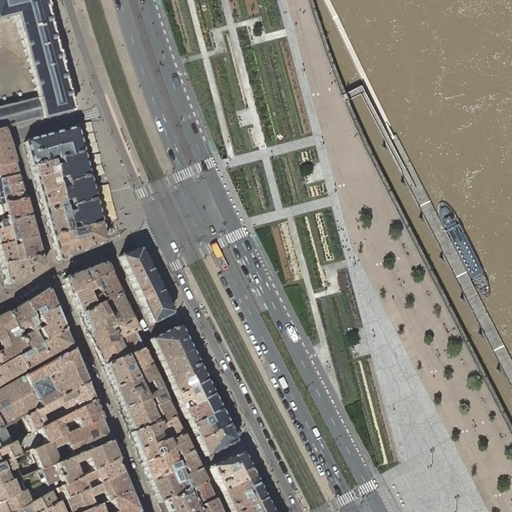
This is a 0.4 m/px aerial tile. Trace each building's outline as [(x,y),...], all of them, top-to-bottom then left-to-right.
[(0,0),(0,129),(3,129),(2,129),(16,125),(41,119),(41,120),(42,119),(70,112),(70,111),(70,110),(58,65),(60,65),(59,62),(59,61),(58,55),(58,54),(57,54),(56,51),(55,52),(44,9),(45,8),(44,7),(45,7),(43,0),(0,0)] [(44,150),(26,155),(30,167),(50,161),(81,154),(75,131),(74,128),(40,137),(44,150)] [(0,130),(0,166),(11,164),(2,132),(0,130)] [(23,143),(26,155),(44,150),(40,137),(24,141),(23,143)] [(87,177),(81,154),(50,161),(54,173),(56,184),(87,177)] [(50,161),(30,167),(33,179),(54,173),(50,161)] [(0,179),(14,176),(11,164),(0,166),(0,179)] [(54,173),(33,179),(43,213),(63,208),(59,194),(56,184),(54,173)] [(0,204),(0,205),(21,201),(14,176),(0,179),(0,204)] [(89,187),(87,177),(56,184),(59,194),(89,187)] [(89,187),(59,194),(63,208),(93,200),(89,187)] [(63,208),(43,213),(50,236),(99,223),(93,200),(63,208)] [(4,220),(4,223),(26,218),(21,201),(0,205),(4,220)] [(9,243),(32,238),(26,218),(4,223),(9,243)] [(0,245),(9,243),(4,223),(4,220),(0,221),(0,245)] [(99,223),(50,236),(52,244),(56,260),(59,261),(80,252),(102,243),(103,241),(99,223)] [(0,245),(0,262),(1,265),(13,262),(13,263),(23,260),(37,256),(35,247),(32,238),(9,243),(0,245)] [(129,280),(149,270),(138,250),(137,249),(136,249),(119,256),(118,258),(129,280)] [(23,260),(27,276),(34,272),(41,269),(39,263),(37,256),(23,260)] [(13,262),(1,265),(4,284),(8,284),(10,284),(19,280),(27,276),(23,260),(13,263),(13,262)] [(64,287),(67,295),(75,292),(74,290),(91,281),(108,273),(103,263),(101,263),(82,270),(63,278),(62,280),(64,287)] [(160,292),(149,270),(129,280),(139,302),(160,292)] [(101,303),(118,295),(108,273),(91,281),(101,303)] [(74,305),(78,314),(101,303),(91,281),(74,290),(75,292),(67,295),(68,296),(70,295),(74,305)] [(33,297),(23,303),(28,314),(32,312),(35,317),(52,308),(48,300),(45,291),(42,290),(33,297)] [(170,313),(160,292),(139,302),(149,323),(151,324),(169,315),(170,313)] [(106,324),(114,341),(132,333),(135,332),(135,331),(135,330),(118,295),(101,303),(78,314),(82,324),(86,333),(106,324)] [(28,314),(23,303),(15,308),(7,313),(25,351),(40,342),(35,330),(28,314)] [(57,319),(52,308),(35,317),(34,318),(40,328),(35,330),(40,342),(61,331),(57,319)] [(25,351),(7,313),(6,312),(0,315),(0,331),(13,358),(25,351)] [(116,344),(114,341),(106,324),(86,333),(85,333),(90,343),(95,353),(95,354),(116,344)] [(163,349),(183,339),(177,326),(176,326),(175,326),(148,339),(148,341),(157,360),(166,355),(163,349)] [(13,358),(0,331),(0,363),(0,365),(13,358)] [(64,338),(61,331),(40,342),(25,351),(13,358),(0,365),(0,364),(0,384),(32,366),(67,345),(64,338)] [(132,333),(114,341),(116,344),(122,357),(131,374),(136,372),(148,366),(140,349),(132,333)] [(188,350),(183,339),(163,349),(166,355),(157,360),(160,365),(188,350)] [(122,357),(116,344),(95,354),(97,360),(100,367),(101,366),(101,367),(122,357)] [(3,388),(0,389),(0,429),(20,418),(22,417),(38,409),(83,384),(76,367),(69,350),(26,375),(21,377),(3,388)] [(196,365),(188,350),(160,365),(167,381),(196,365)] [(106,378),(111,389),(133,378),(131,374),(122,357),(101,367),(106,378)] [(204,380),(196,365),(167,381),(174,395),(204,380)] [(133,378),(144,400),(144,402),(148,408),(153,406),(164,400),(148,366),(136,372),(131,374),(133,378)] [(360,370),(376,463),(406,458),(402,436),(391,438),(389,426),(384,427),(377,385),(369,386),(366,369),(360,370)] [(115,400),(120,410),(144,400),(133,378),(111,389),(115,400)] [(211,395),(204,380),(174,395),(181,411),(211,395)] [(86,393),(83,384),(38,409),(22,417),(30,433),(32,432),(90,401),(86,393)] [(218,410),(211,395),(181,411),(188,425),(218,410)] [(123,423),(128,434),(155,423),(148,408),(144,402),(144,400),(120,410),(119,411),(123,423)] [(153,406),(148,408),(155,423),(156,426),(172,418),(164,400),(153,406)] [(94,411),(90,401),(32,432),(38,446),(62,436),(58,426),(72,420),(76,429),(98,420),(94,411)] [(222,417),(218,410),(188,425),(191,432),(222,417)] [(226,425),(222,417),(191,432),(195,440),(226,425)] [(159,431),(163,439),(165,443),(170,440),(181,435),(172,418),(156,426),(159,431)] [(102,431),(98,420),(76,429),(62,436),(38,446),(30,450),(38,471),(52,465),(107,443),(102,431)] [(62,436),(76,429),(72,420),(58,426),(62,436)] [(132,443),(135,451),(149,445),(147,440),(155,436),(157,432),(159,431),(156,426),(155,423),(128,434),(132,443)] [(234,441),(226,425),(195,440),(203,456),(204,457),(233,442),(234,441)] [(170,440),(165,443),(168,448),(168,450),(170,453),(173,460),(177,457),(189,452),(181,435),(170,440)] [(149,445),(135,451),(138,457),(140,463),(168,450),(168,448),(165,443),(163,439),(149,445)] [(110,451),(107,443),(52,465),(56,476),(61,487),(76,479),(71,466),(83,460),(89,473),(114,460),(110,451)] [(15,457),(9,444),(7,445),(0,447),(0,463),(6,460),(10,458),(15,457)] [(168,450),(140,463),(144,473),(148,482),(177,468),(176,467),(173,460),(170,453),(168,450)] [(177,457),(173,460),(176,467),(177,468),(178,471),(180,477),(185,475),(197,469),(189,452),(177,457)] [(212,476),(244,461),(240,453),(238,453),(209,467),(209,468),(212,476)] [(15,469),(10,458),(6,460),(0,463),(0,485),(8,482),(4,473),(15,469)] [(117,467),(114,460),(89,473),(76,479),(61,487),(54,490),(60,502),(85,490),(96,485),(120,474),(117,467)] [(71,466),(76,479),(89,473),(83,460),(71,466)] [(246,465),(244,461),(212,476),(216,485),(248,469),(246,465)] [(33,473),(32,472),(18,478),(8,482),(0,485),(0,511),(39,511),(54,505),(56,504),(60,502),(54,490),(61,487),(56,476),(52,465),(38,471),(33,473)] [(177,468),(148,482),(153,493),(157,503),(162,501),(182,492),(188,489),(192,487),(203,482),(197,469),(185,475),(180,477),(178,471),(177,468)] [(250,473),(248,469),(216,485),(220,492),(252,477),(250,473)] [(123,483),(120,474),(96,485),(85,490),(60,502),(56,504),(59,511),(82,511),(91,508),(87,498),(100,491),(105,502),(109,500),(127,492),(123,483)] [(254,481),(252,477),(220,492),(224,500),(227,507),(259,492),(257,488),(255,484),(254,481)] [(200,505),(211,500),(203,482),(192,487),(200,505)] [(160,511),(197,511),(195,507),(189,493),(190,493),(190,492),(191,492),(191,491),(192,491),(192,490),(192,489),(192,488),(192,487),(188,489),(182,492),(162,501),(157,503),(160,511)] [(135,511),(131,502),(127,492),(109,500),(105,502),(97,506),(91,508),(82,511),(135,511)] [(261,496),(259,492),(227,507),(229,511),(236,511),(263,499),(261,496)] [(263,499),(236,511),(269,511),(267,507),(263,499)] [(195,507),(197,511),(208,511),(215,509),(211,500),(200,505),(195,507)]
